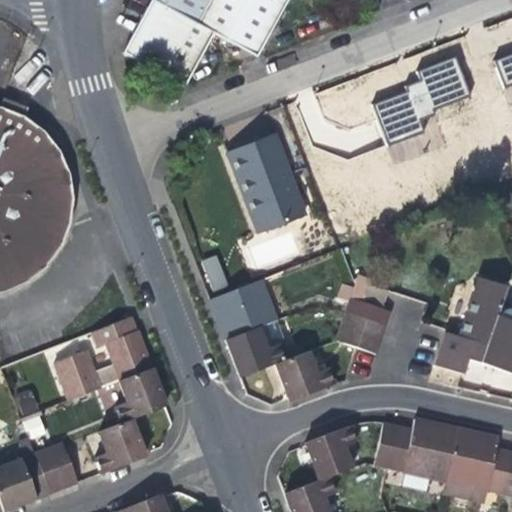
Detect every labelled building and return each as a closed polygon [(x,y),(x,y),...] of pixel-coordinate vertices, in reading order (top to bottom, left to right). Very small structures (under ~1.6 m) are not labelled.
[(285,0),(153,0),(123,53),(181,85),(210,34),(254,58),(285,0)] [(418,69),(421,78),(415,80),(405,84),(407,90),(372,103),(385,134),(389,145),(425,130),(421,119),(434,113),(432,106),(471,93),(457,53),(418,69)] [(511,53),(492,62),(504,91),(511,88),(511,53)] [(0,290),(28,281),(47,268),(61,249),(72,226),(76,200),(74,176),(64,151),(50,132),(30,117),(9,108),(0,105),(0,290)] [(238,152),(227,157),(238,185),(243,183),(262,234),(305,217),(273,138),(238,152)] [(215,257),(199,263),(211,296),(228,290),(215,257)] [(357,282),(355,288),(351,299),(361,303),(368,286),(357,282)] [(210,303),(217,319),(219,324),(225,340),(237,335),(257,328),(264,325),(274,321),(260,284),(210,303)] [(338,300),(349,304),(351,299),(355,288),(345,284),(338,300)] [(445,339),(443,347),(435,371),(463,379),(468,364),(485,370),(511,378),(511,377),(511,326),(511,327),(511,320),(510,317),(508,316),(505,316),(502,318),(501,320),(500,323),(495,322),(504,294),(478,285),(459,344),(445,339)] [(341,326),(338,334),(335,341),(359,347),(377,353),(381,340),(385,327),(390,313),(384,311),(361,303),(351,299),(349,304),(346,312),(341,326)] [(143,348),(139,338),(133,322),(131,317),(121,321),(92,332),(97,349),(105,346),(113,365),(92,372),(84,353),(56,364),(69,400),(118,381),(151,368),(143,348)] [(282,362),(280,356),(276,346),(264,350),(260,338),(257,328),(237,335),(225,340),(229,350),(232,358),(240,377),(273,365),(282,362)] [(315,375),(308,360),(306,353),(294,358),(282,362),(273,365),(279,380),(287,404),(292,403),(333,389),(327,371),(315,375)] [(115,407),(121,423),(130,420),(166,406),(157,385),(151,368),(118,381),(126,403),(115,407)] [(14,395),(22,416),(38,410),(31,389),(14,395)] [(22,418),(29,439),(45,434),(38,413),(22,418)] [(138,442),(130,420),(121,423),(96,432),(105,456),(94,460),(100,476),(144,459),(138,442)] [(389,473),(445,485),(457,431),(431,426),(416,422),(413,434),(399,431),(389,473)] [(374,470),(389,473),(399,431),(384,427),(374,470)] [(313,464),(318,477),(351,464),(346,449),(354,446),(347,428),(306,445),(313,464)] [(482,437),(457,431),(445,485),(486,494),(501,498),(510,457),(496,454),(499,441),(482,437)] [(62,443),(48,448),(63,489),(77,484),(62,443)] [(63,489),(48,448),(33,454),(49,494),(63,489)] [(33,454),(0,466),(0,511),(4,511),(18,507),(36,500),(49,495),(49,494),(33,454)] [(511,457),(510,457),(501,498),(511,499),(511,457)] [(318,477),(320,480),(329,476),(353,468),(351,464),(318,477)] [(328,511),(324,500),(337,495),(329,476),(320,480),(285,494),(291,511),(328,511)] [(160,495),(119,511),(115,511),(166,511),(160,495)]
